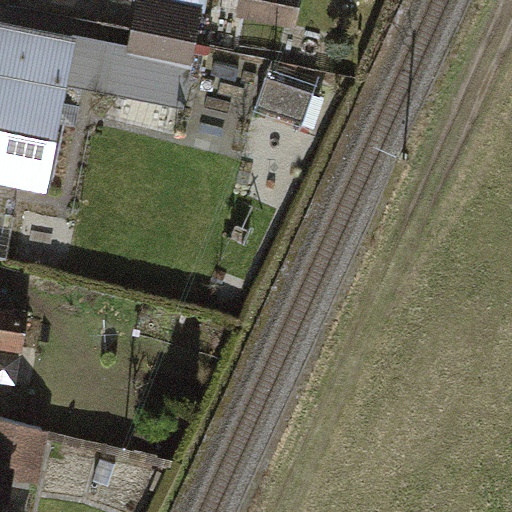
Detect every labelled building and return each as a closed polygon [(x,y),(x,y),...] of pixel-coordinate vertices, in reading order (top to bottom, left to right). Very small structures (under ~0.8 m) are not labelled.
[(202,10),(149,0),(147,0),(142,27),(197,37),(202,10)] [(313,0),(264,0),(310,11),(313,0)] [(197,37),(142,27),(136,57),(191,68),(195,47),(197,37)] [(116,78),(118,40),(86,39),(84,77),(116,78)] [(0,190),(47,197),(66,64),(0,54),(0,190)] [(299,122),(311,77),(284,70),(272,115),(299,122)] [(0,352),(30,355),(32,318),(0,314),(0,352)] [(51,421),(0,415),(0,459),(46,464),(50,433),(51,421)] [(24,511),(30,467),(0,463),(0,511),(24,511)]
